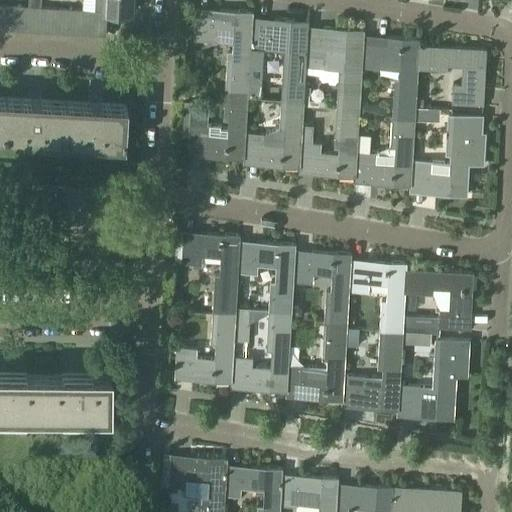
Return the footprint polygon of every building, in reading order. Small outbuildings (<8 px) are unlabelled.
[(94,0),(94,9),(95,9),(107,9),(131,11),(131,0),(94,0)] [(0,28),(9,29),(11,4),(0,3),(0,28)] [(9,29),(21,30),(23,5),(11,4),(9,29)] [(21,30),(33,30),(35,6),(23,5),(21,30)] [(33,30),(45,31),(47,6),(35,6),(33,30)] [(45,31),(57,32),(59,7),(47,6),(45,31)] [(57,32),(69,32),(71,8),(59,7),(57,32)] [(69,32),(81,33),(83,8),(71,8),(69,32)] [(81,33),(93,33),(95,9),(94,9),(83,8),(81,33)] [(229,49),(227,88),(249,90),(252,47),(254,23),(254,10),(220,8),(219,15),(196,14),(195,39),(234,41),(233,50),(229,49)] [(95,9),(93,33),(106,34),(107,9),(95,9)] [(249,90),(249,96),(260,97),(263,49),(285,50),(282,98),(305,99),(306,86),(307,72),(307,68),(308,56),(309,32),(310,26),(310,19),(277,18),(277,22),(276,21),(275,24),(254,23),(252,47),(249,90)] [(308,56),(307,68),(340,69),(340,73),(338,107),(360,109),(363,66),(365,41),(365,35),(366,29),(331,27),(331,34),(309,32),(308,56)] [(365,41),(363,66),(401,68),(401,77),(395,77),(393,116),(416,117),(416,106),(417,92),(419,67),(420,44),(421,38),(387,36),(387,42),(365,41)] [(420,44),(419,67),(448,68),(448,62),(464,63),(463,81),(454,81),(453,103),(484,104),(487,47),(420,44)] [(212,155),(245,157),(246,131),(249,96),(249,90),(227,88),(225,118),(229,119),(229,128),(221,127),(221,125),(207,124),(208,102),(192,101),(189,148),(212,150),(212,155)] [(417,92),(416,106),(424,106),(425,92),(417,92)] [(3,137),(63,140),(66,100),(6,97),(3,137)] [(246,131),(245,157),(268,159),(267,164),(301,166),(304,123),(305,105),(305,99),(282,98),(281,127),(266,133),(246,131)] [(66,100),(63,140),(124,144),(126,104),(66,100)] [(304,123),(301,166),(323,168),(323,174),(355,176),(357,176),(358,149),(359,134),(360,114),(360,109),(338,107),(335,146),(339,146),(339,152),(322,151),(322,142),(313,141),(314,123),(304,123)] [(417,107),(416,119),(428,119),(429,107),(417,107)] [(413,159),(412,185),(434,186),(434,192),(468,194),(470,162),(484,163),(486,132),(483,132),(484,114),(449,113),(447,152),(452,152),(451,161),(413,159)] [(358,149),(357,176),(379,177),(379,183),(412,185),(413,159),(416,117),(393,116),(392,144),(377,151),(371,150),(358,149)] [(216,273),(213,312),(237,313),(237,307),(239,271),(240,245),(241,233),(184,230),(182,262),(203,263),(203,254),(222,255),(221,273),(216,273)] [(271,309),(292,310),(294,280),(296,255),(296,243),(263,241),(262,247),(240,245),(239,271),(259,272),(260,263),(278,264),(277,283),(272,282),(271,309)] [(326,318),(348,320),(349,290),(351,264),(351,252),(317,250),(317,256),(296,255),(294,280),(314,282),(315,272),(333,273),(332,292),(327,292),(326,318)] [(383,301),(381,328),(403,329),(404,313),(406,290),(407,268),(407,261),(374,259),(373,266),(351,264),(349,290),(370,291),(370,282),(389,283),(388,301),(383,301)] [(403,329),(413,330),(441,332),(441,327),(471,328),(474,271),(418,268),(407,268),(406,290),(435,291),(435,286),(450,287),(450,305),(441,305),(440,316),(404,313),(403,329)] [(237,313),(235,339),(249,340),(251,308),(237,307),(237,313)] [(234,356),(233,381),(256,382),(255,388),(273,389),(288,390),(289,364),(292,310),(271,309),(269,350),(273,350),(272,367),(253,366),(253,357),(234,356)] [(199,379),(233,381),(234,356),(235,339),(237,313),(213,312),(212,341),(217,341),(216,356),(198,355),(198,346),(178,345),(176,371),(199,372),(199,379)] [(289,364),(288,390),(311,391),(310,397),(343,399),(345,373),(348,320),(326,318),(324,359),(328,360),(328,367),(289,364)] [(345,373),(343,399),(366,400),(366,406),(399,408),(400,383),(403,341),(403,329),(381,328),(379,369),(384,369),(383,376),(345,373)] [(403,329),(403,341),(413,342),(413,330),(403,329)] [(400,383),(399,408),(422,410),(422,416),(455,418),(457,375),(469,376),(471,338),(437,336),(434,385),(400,383)] [(0,413),(54,414),(54,372),(25,372),(25,374),(17,373),(17,372),(0,371),(0,413)] [(54,372),(54,414),(110,415),(110,373),(91,373),(91,374),(83,374),(83,373),(54,372)] [(171,459),(169,485),(186,486),(185,493),(203,494),(202,511),(224,511),(226,495),(228,469),(228,457),(195,455),(195,461),(171,459)] [(228,469),(226,495),(242,496),(243,487),(265,489),(265,503),(260,502),(259,506),(259,511),(279,511),(280,504),(282,479),(283,479),(283,476),(284,473),(284,467),(251,465),(251,471),(228,469)] [(282,479),(280,504),(297,505),(297,503),(320,504),(319,511),(336,511),(338,488),(339,488),(339,482),(340,476),(307,474),(306,480),(283,479),(282,479)] [(338,488),(336,511),(353,511),(354,507),(376,509),(375,511),(392,511),(394,486),(362,484),(362,489),(339,488),(338,488)] [(394,486),(392,511),(460,511),(462,490),(394,486)]
